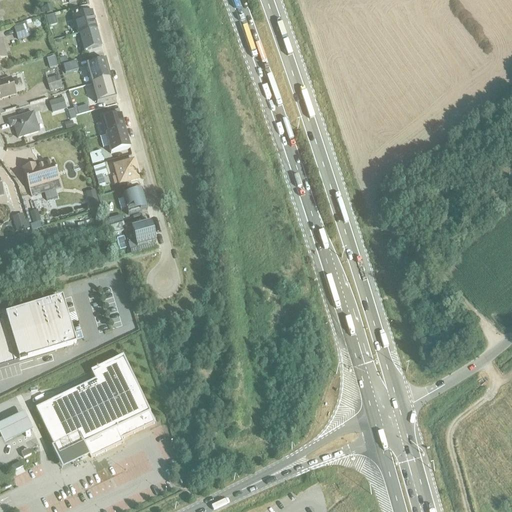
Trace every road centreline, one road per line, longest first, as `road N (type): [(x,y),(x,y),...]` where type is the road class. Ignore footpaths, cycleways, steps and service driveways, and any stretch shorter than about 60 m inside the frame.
road 1 (trunk): [(237,0),(376,427)]
road 2 (trunk): [(401,411),(268,0)]
road 3 (residential): [(99,0),(170,260),(163,280)]
road 4 (tertiary): [(376,427),(200,511)]
road 5 (unclassified): [(401,411),(511,340)]
